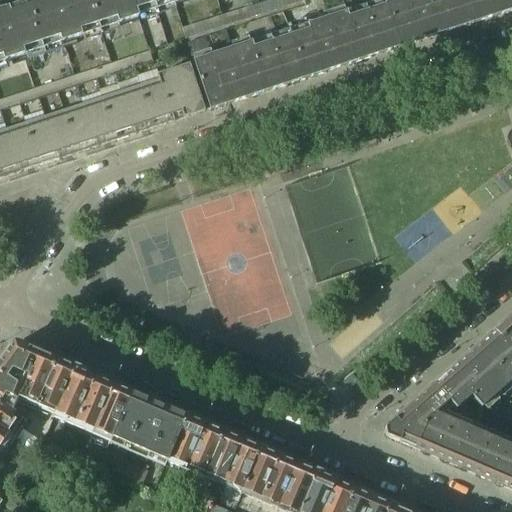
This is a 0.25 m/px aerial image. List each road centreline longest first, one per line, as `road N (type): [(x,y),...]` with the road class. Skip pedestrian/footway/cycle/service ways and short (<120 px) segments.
road 1 (residential): [(511,47),(113,180),(73,208),(3,310)]
road 2 (residential): [(330,445),(3,310)]
road 3 (residential): [(330,445),(356,413),(511,280)]
road 4 (residential): [(472,511),(330,445)]
